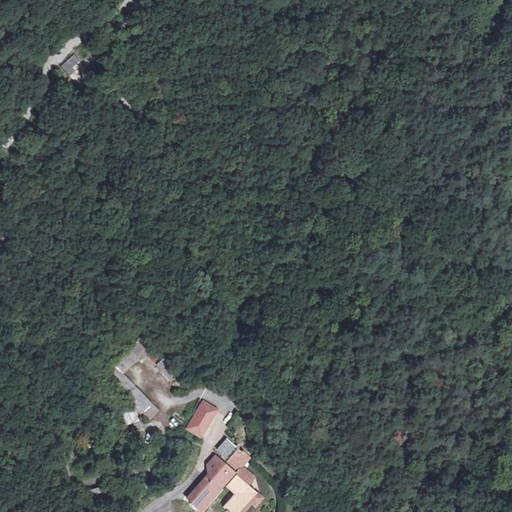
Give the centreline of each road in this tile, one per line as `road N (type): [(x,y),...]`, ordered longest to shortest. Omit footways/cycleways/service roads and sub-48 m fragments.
road 1 (track): [(241,384),(177,214),(174,162),(114,90)]
road 2 (track): [(128,0),(57,53),(0,152)]
road 3 (unclassified): [(115,511),(106,487),(67,471),(67,457),(138,434)]
road 4 (track): [(309,511),(241,384)]
